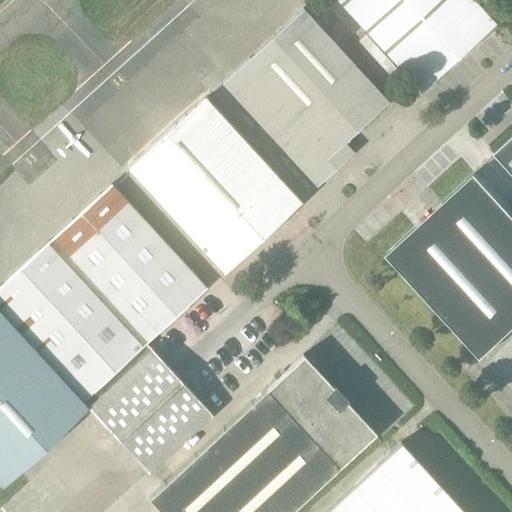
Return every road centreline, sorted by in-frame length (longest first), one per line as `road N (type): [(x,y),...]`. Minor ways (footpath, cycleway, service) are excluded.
road 1 (unclassified): [(511,479),(311,257)]
road 2 (unclassified): [(311,257),(511,75)]
road 3 (unclassified): [(206,351),(311,257)]
